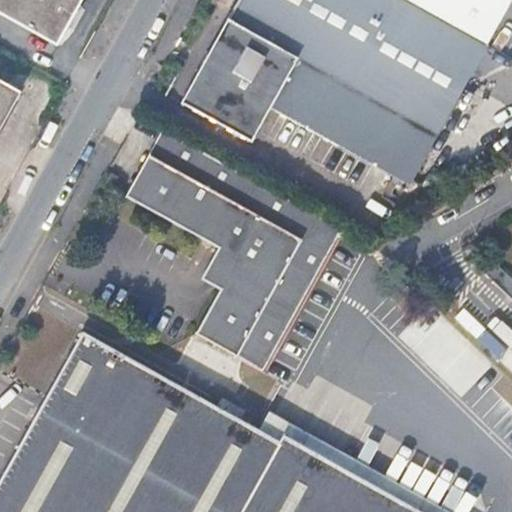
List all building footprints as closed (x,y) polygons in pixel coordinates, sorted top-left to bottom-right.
[(0,0),(0,14),(57,45),(81,0),(0,0)] [(236,0),(179,103),(250,142),(269,110),(406,186),(510,0),(236,0)] [(0,86),(0,119),(14,94),(0,86)] [(233,258),(216,289),(191,332),(196,335),(243,361),(260,371),(339,230),(160,130),(124,196),(214,248),(233,258)] [(485,276),(511,301),(511,281),(496,265),(485,276)] [(0,511),(410,511),(277,436),(273,445),(232,422),(80,337),(0,479),(0,511)]
